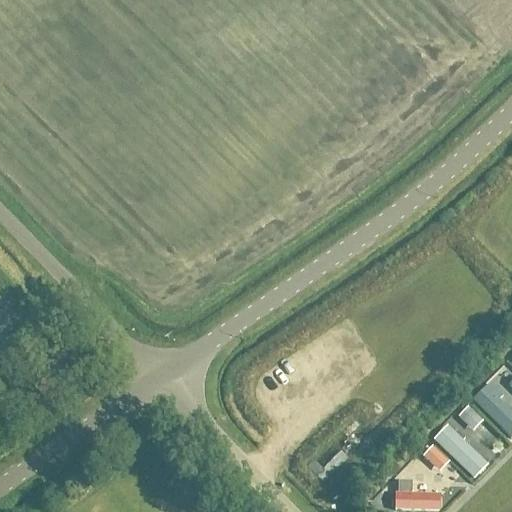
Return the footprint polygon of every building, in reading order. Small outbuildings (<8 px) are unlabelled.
[(473,484),(487,470),(447,429),(433,442),(473,484)] [(429,459),(441,471),(450,462),(438,450),(429,459)] [(122,479),(134,495),(148,485),(136,469),(122,479)] [(398,511),(444,511),(444,496),(399,495),(398,511)] [(177,497),(164,511),(191,511),(193,510),(177,497)]
